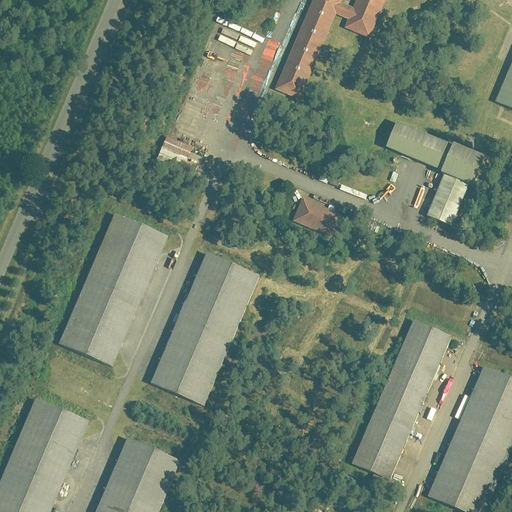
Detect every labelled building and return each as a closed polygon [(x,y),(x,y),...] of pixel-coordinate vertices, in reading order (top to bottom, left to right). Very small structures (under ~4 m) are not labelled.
[(347,22),(344,30),(371,41),(388,0),(355,0),(352,6),(337,0),(309,0),(272,89),(295,99),(330,15),(347,22)] [(511,54),(491,105),(511,113),(511,54)] [(420,219),(445,230),(464,187),(476,160),(394,123),(382,149),(440,175),(420,219)] [(336,215),(301,201),(290,226),(326,241),(336,215)] [(54,346),(113,370),(168,238),(109,214),(54,346)] [(151,384),(209,407),(260,281),(202,257),(151,384)] [(389,488),(447,341),(406,325),(348,471),(389,488)] [(511,378),(481,366),(425,500),(453,511),(487,511),(511,453),(511,378)] [(0,473),(0,511),(51,511),(89,426),(31,402),(0,473)] [(92,511),(162,511),(181,467),(122,442),(92,511)]
